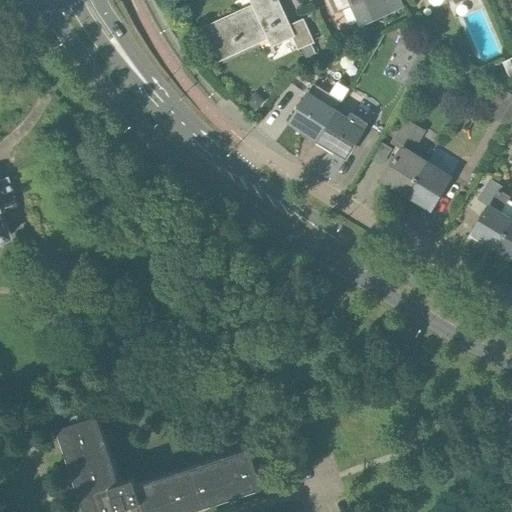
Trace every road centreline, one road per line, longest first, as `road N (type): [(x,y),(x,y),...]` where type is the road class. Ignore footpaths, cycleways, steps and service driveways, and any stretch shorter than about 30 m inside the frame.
road 1 (secondary): [(39,0),(107,89),(180,162),(511,372)]
road 2 (secondary): [(511,339),(237,166)]
road 3 (residential): [(511,310),(265,156)]
road 4 (secondary): [(237,166),(125,58)]
